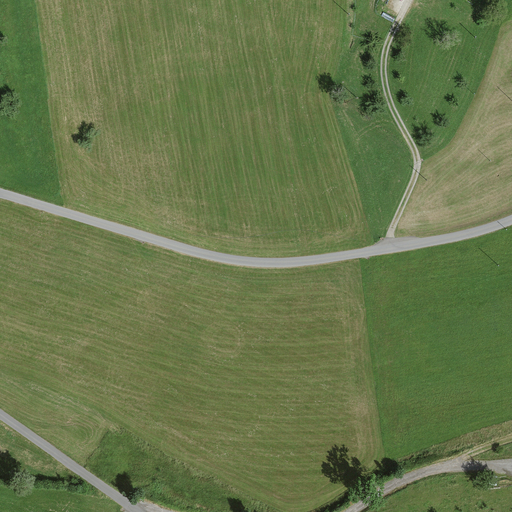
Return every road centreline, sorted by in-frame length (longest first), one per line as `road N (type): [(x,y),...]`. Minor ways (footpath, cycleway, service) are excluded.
road 1 (residential): [(511,221),(427,244),(266,264),(215,258),(0,192)]
road 2 (track): [(408,0),(384,73),(418,166),(390,249)]
road 3 (track): [(353,511),(417,474),(511,443)]
road 4 (residential): [(0,413),(136,511)]
